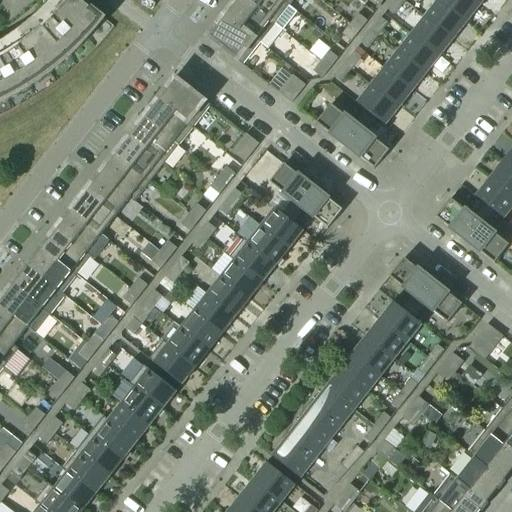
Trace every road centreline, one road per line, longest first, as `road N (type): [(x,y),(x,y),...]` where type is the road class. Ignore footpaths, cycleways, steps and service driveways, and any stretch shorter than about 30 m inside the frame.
road 1 (residential): [(152,511),(388,214)]
road 2 (residential): [(388,214),(159,32)]
road 3 (residential): [(0,235),(159,32)]
road 4 (residential): [(388,214),(511,56)]
road 5 (residential): [(511,315),(388,214)]
